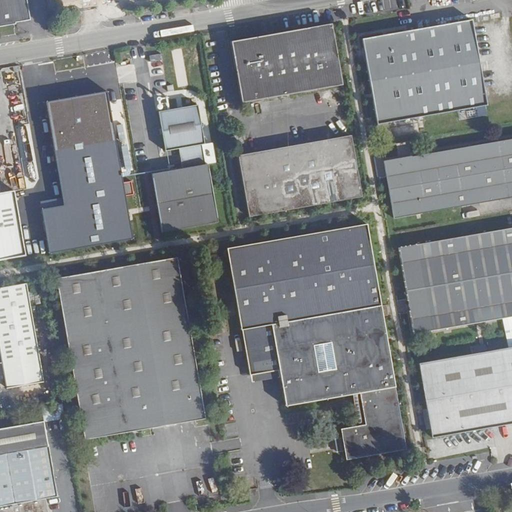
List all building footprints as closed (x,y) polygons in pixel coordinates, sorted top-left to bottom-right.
[(0,0),(0,25),(15,23),(29,21),(25,0),(0,0)] [(470,19),(360,39),(376,124),(486,105),(470,19)] [(341,85),(330,23),(229,41),(240,103),(341,85)] [(162,68),(160,60),(151,62),(148,62),(150,70),(162,68)] [(86,104),(49,110),(69,231),(76,230),(80,247),(132,237),(108,92),(84,96),(86,104)] [(151,175),(161,234),(218,223),(207,165),(204,166),(201,147),(203,146),(196,107),(156,114),(163,153),(179,150),(182,170),(151,175)] [(240,128),(232,129),(234,145),(242,144),(240,128)] [(353,136),(241,155),(251,215),(363,195),(353,136)] [(511,138),(383,161),(393,218),(511,197),(511,138)] [(0,193),(0,261),(26,257),(14,191),(0,193)] [(337,438),(340,450),(344,449),(346,458),(403,448),(366,224),(226,248),(248,376),(278,371),(279,377),(285,406),(360,393),(365,424),(341,429),(342,437),(337,438)] [(511,226),(397,247),(413,333),(511,315),(511,226)] [(176,257),(56,279),(85,441),(205,419),(176,257)] [(26,284),(0,288),(0,359),(5,390),(43,383),(26,284)] [(511,346),(418,363),(431,437),(511,422),(511,346)] [(278,371),(248,376),(249,383),(279,377),(278,371)] [(45,423),(0,430),(0,511),(49,511),(47,500),(58,498),(45,423)]
